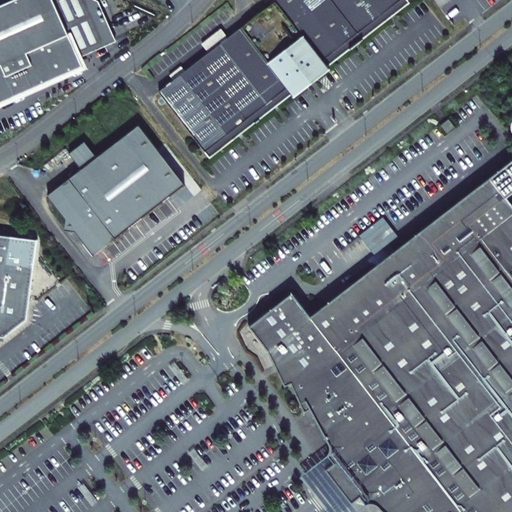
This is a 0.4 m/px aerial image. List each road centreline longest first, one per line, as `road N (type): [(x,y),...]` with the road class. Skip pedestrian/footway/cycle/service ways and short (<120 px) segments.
road 1 (tertiary): [(0,433),(511,34)]
road 2 (tertiary): [(511,10),(0,407)]
road 3 (unclassified): [(0,162),(199,0)]
